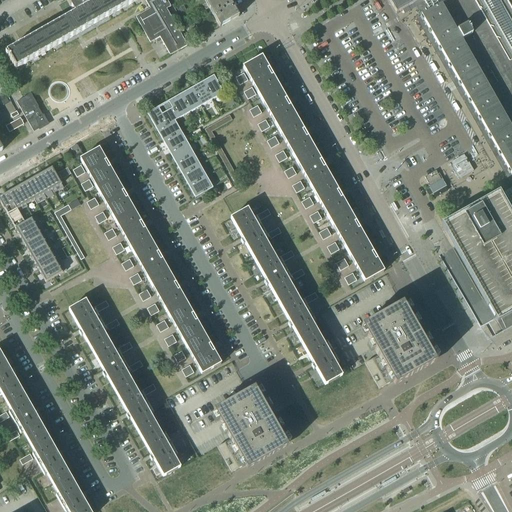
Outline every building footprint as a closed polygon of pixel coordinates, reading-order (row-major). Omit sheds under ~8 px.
[(19,49),(7,56),(15,70),(16,70),(27,63),(39,57),(50,50),(62,43),(86,30),(109,17),(127,7),(137,1),(138,1),(138,0),(137,0),(105,0),(101,3),(88,10),(82,1),(81,2),(79,0),(72,0),(64,5),(72,19),(54,29),(42,36),(31,43),(19,49)] [(63,9),(66,11),(67,10),(64,5),(72,0),(71,0),(66,0),(65,2),(62,5),(61,9),(63,9)] [(159,38),(166,49),(169,55),(169,56),(186,46),(166,10),(170,7),(165,0),(144,0),(150,10),(136,18),(150,43),(159,38)] [(238,17),(228,0),(203,0),(219,28),(220,28),(220,27),(237,17),(238,18),(238,17)] [(511,0),(387,0),(395,14),(401,11),(408,7),(413,4),(416,9),(420,16),(421,18),(425,26),(426,27),(430,34),(431,35),(435,42),(435,43),(436,44),(440,52),(441,53),(442,56),(443,56),(445,60),(445,61),(446,62),(446,61),(450,69),(450,70),(451,70),(453,74),(455,78),(455,79),(456,79),(460,87),(461,88),(465,95),(465,96),(465,97),(466,96),(466,97),(470,104),(470,105),(471,105),(471,106),(475,113),(475,114),(476,114),(480,122),(480,123),(481,123),(485,130),(485,131),(485,132),(486,132),(490,139),(490,140),(490,141),(491,140),(494,147),(495,148),(495,149),(496,149),(497,152),(500,157),(499,157),(500,157),(500,158),(505,165),(504,166),(505,166),(505,167),(505,166),(510,174),(509,174),(510,175),(511,178),(511,188),(510,190),(501,195),(499,196),(443,229),(454,248),(445,253),(438,257),(479,329),(481,328),(494,321),(511,310),(511,0)] [(272,78),(272,77),(268,70),(261,58),(242,69),(246,75),(248,74),(258,92),(256,94),(260,100),(263,105),(265,104),(276,123),(274,124),(277,129),(280,136),(282,135),(293,153),(291,155),(294,160),(298,167),(300,166),(311,185),(308,186),(311,190),(315,198),(317,196),(328,215),(326,216),(328,220),(332,228),(335,227),(345,246),(343,247),(345,251),(350,259),(352,257),(362,276),(360,277),(364,284),(383,273),(376,261),(376,260),(372,254),(372,253),(365,242),(359,231),(359,230),(355,223),(348,211),(342,200),(341,199),(338,193),(337,192),(331,181),(324,169),(320,162),(313,150),(307,139),(307,138),(303,132),(303,131),(295,118),(290,108),(289,107),(285,101),(285,100),(279,89),(272,78)] [(235,79),(237,83),(245,78),(243,74),(238,78),(235,79)] [(213,77),(201,84),(211,101),(222,94),(222,93),(217,84),(213,77)] [(245,78),(237,83),(239,86),(244,84),(247,82),(246,80),(245,78)] [(217,84),(222,93),(228,90),(223,81),(217,84)] [(201,84),(190,90),(200,107),(211,101),(201,84)] [(245,97),(253,92),(252,90),(251,89),(243,93),(245,97)] [(190,90),(179,96),(189,113),(200,107),(190,90)] [(255,96),(253,92),(245,97),(247,101),(255,96)] [(42,117),(42,116),(30,95),(16,103),(33,133),(38,130),(38,129),(45,125),(41,117),(42,117)] [(168,103),(178,120),(189,113),(179,96),(168,103)] [(147,115),(157,131),(174,122),(178,120),(168,103),(163,106),(166,113),(161,115),(157,109),(147,115)] [(251,115),(259,111),(257,107),(253,110),(249,112),(251,115)] [(260,113),(259,111),(251,115),(253,119),(261,114),(260,113)] [(229,116),(223,120),(225,125),(232,121),(229,116)] [(20,119),(5,127),(9,133),(23,125),(20,119)] [(223,120),(216,123),(219,128),(225,125),(223,120)] [(259,130),(267,125),(266,123),(265,121),(257,126),(259,130)] [(157,131),(163,142),(180,133),(174,122),(157,131)] [(216,123),(210,127),(213,132),(219,128),(216,123)] [(269,129),(267,125),(259,130),(261,133),(269,129)] [(207,135),(211,133),(213,132),(210,127),(204,130),(207,135)] [(163,142),(169,154),(186,144),(180,133),(163,142)] [(211,143),(215,140),(211,133),(207,135),(211,143)] [(266,142),(268,146),(276,141),(274,138),(266,142)] [(215,150),(219,147),(215,140),(211,143),(215,150)] [(276,141),(268,146),(270,150),(279,145),(278,144),(276,141)] [(169,154),(176,165),(193,155),(186,144),(169,154)] [(71,150),(75,158),(76,159),(76,160),(77,160),(82,157),(82,156),(82,155),(77,146),(76,146),(75,146),(71,148),(71,149),(70,149),(70,150),(71,150)] [(215,150),(219,157),(223,155),(219,147),(215,150)] [(179,292),(178,291),(175,285),(174,284),(168,273),(162,262),(161,261),(158,254),(157,254),(151,242),(144,231),(144,230),(140,224),(140,223),(132,210),(127,200),(126,199),(123,193),(122,192),(116,181),(110,170),(109,169),(105,162),(98,150),(79,161),(80,162),(83,167),(85,166),(96,185),(93,186),(97,192),(100,198),(102,197),(112,214),(110,216),(114,222),(117,228),(119,227),(130,245),(128,246),(131,252),(134,258),(137,257),(147,275),(145,276),(148,282),(152,288),(154,287),(164,305),(162,306),(165,313),(169,319),(171,317),(181,336),(179,337),(182,343),(186,349),(188,348),(200,369),(198,370),(201,376),(220,365),(214,354),(213,353),(210,346),(209,345),(203,334),(196,323),(196,322),(192,316),(192,315),(189,309),(185,304),(179,292)] [(274,157),(276,160),(285,156),(283,154),(283,152),(274,157)] [(176,165),(182,176),(199,166),(193,155),(176,165)] [(223,164),(227,162),(223,155),(219,157),(223,164)] [(463,155),(450,163),(452,165),(451,166),(459,179),(473,172),(465,158),(463,155)] [(285,156),(276,160),(278,164),(279,164),(287,159),(285,156)] [(232,169),(227,162),(223,164),(227,172),(232,169)] [(182,176),(188,187),(205,177),(199,166),(182,176)] [(67,167),(59,173),(62,179),(71,173),(67,167)] [(74,175),(82,171),(80,167),(72,171),(72,172),(74,175)] [(283,173),(285,177),(294,172),(292,168),(284,173),(283,173)] [(52,169),(42,174),(52,191),(51,191),(53,194),(54,194),(63,188),(61,185),(52,169)] [(84,173),(82,171),(74,175),(76,179),(84,174),(84,173)] [(429,189),(432,195),(446,187),(444,184),(443,182),(441,182),(435,171),(424,178),(430,189),(429,189)] [(294,172),(285,177),(288,180),(296,176),(295,174),(294,172)] [(52,191),(42,174),(33,179),(43,196),(43,195),(48,193),(51,191),(52,191)] [(205,177),(188,187),(195,198),(207,191),(209,194),(213,192),(211,189),(212,189),(205,177)] [(46,200),(43,195),(43,196),(33,179),(25,184),(34,201),(36,205),(45,200),(46,200)] [(80,186),(82,189),(91,185),(89,182),(88,181),(80,186)] [(294,191),(302,186),(301,184),(300,183),(291,187),(294,191)] [(26,205),(34,201),(25,184),(16,189),(25,206),(26,205)] [(91,185),(82,189),(84,193),(93,188),(91,185)] [(304,190),(302,186),(294,191),(296,195),(296,194),(304,190)] [(16,189),(7,194),(18,213),(26,208),(27,208),(26,206),(26,205),(25,206),(16,189)] [(18,213),(7,194),(0,197),(0,203),(7,215),(14,229),(24,223),(22,220),(18,213)] [(88,208),(96,203),(94,199),(89,202),(86,204),(88,208)] [(301,203),(303,207),(311,202),(309,199),(301,203)] [(311,202),(303,207),(305,211),(313,206),(312,204),(311,202)] [(97,205),(96,203),(88,208),(90,211),(98,207),(97,205)] [(243,243),(246,249),(250,256),(253,261),(257,267),(264,280),(266,284),(267,284),(270,291),(274,297),(277,303),(280,309),(288,322),(290,326),(290,327),(294,333),(298,339),(301,344),(304,350),(311,363),(314,368),(317,374),(321,381),(324,386),(327,384),(327,385),(339,378),(342,377),(342,376),(334,364),(325,347),(314,327),(311,323),(301,306),(287,280),(278,264),(264,239),(254,222),(247,210),(244,211),(233,218),(230,219),(230,220),(233,225),(240,238),(241,239),(243,243)] [(309,218),(311,221),(319,217),(318,215),(317,213),(309,218)] [(96,222),(104,217),(103,215),(102,214),(94,218),(96,222)] [(20,238),(41,226),(35,217),(24,223),(14,229),(20,238)] [(106,221),(104,217),(96,222),(98,226),(106,221)] [(319,217),(311,221),(313,225),(321,220),(319,217)] [(46,235),(41,226),(20,238),(25,247),(46,235)] [(320,238),(328,233),(326,229),(318,234),(320,238)] [(106,239),(114,234),(112,230),(104,235),(103,235),(106,239)] [(330,235),(328,233),(320,238),(322,242),(331,237),(330,235)] [(115,236),(114,234),(106,239),(108,242),(116,238),(115,236)] [(46,235),(25,247),(30,256),(51,244),(46,235)] [(35,265),(56,253),(51,244),(30,256),(35,265)] [(111,249),(114,253),(122,248),(121,246),(120,244),(111,249)] [(328,252),(336,247),(335,246),(334,244),(326,248),(328,252)] [(339,251),(336,247),(328,252),(330,256),(339,251)] [(122,248),(114,253),(116,257),(116,256),(124,252),(122,248)] [(35,265),(40,274),(61,262),(56,253),(35,265)] [(335,265),(338,269),(346,264),(344,260),(336,265),(335,265)] [(123,269),(131,264),(129,261),(121,265),(123,269)] [(61,262),(40,274),(45,283),(62,274),(66,271),(61,262)] [(132,266),(131,264),(123,269),(125,273),(133,268),(132,266)] [(346,264),(338,269),(340,272),(348,268),(347,266),(346,264)] [(344,279),(346,283),(354,278),(353,276),(352,274),(344,279)] [(129,280),(131,283),(139,279),(138,277),(137,275),(129,280)] [(354,278),(346,283),(348,287),(348,286),(356,282),(354,278)] [(139,279),(131,283),(133,287),(141,282),(139,279)] [(140,300),(148,295),(146,291),(138,296),(140,300)] [(149,297),(148,295),(140,300),(142,303),(150,299),(149,297)] [(78,330),(136,431),(152,460),(152,459),(162,478),(165,476),(177,470),(179,468),(85,301),(71,309),(71,310),(68,311),(79,330),(78,330)] [(146,310),(148,314),(156,309),(155,307),(154,305),(149,308),(146,310)] [(364,365),(372,379),(375,384),(378,390),(391,383),(394,387),(435,364),(432,360),(431,358),(428,351),(426,348),(422,341),(415,329),(413,325),(412,324),(411,321),(410,320),(409,318),(407,315),(405,312),(404,310),(403,308),(401,305),(399,306),(395,309),(392,311),(390,312),(387,313),(375,320),(373,321),(369,323),(360,328),(377,357),(364,365)] [(156,309),(148,314),(150,317),(158,313),(156,309)] [(158,330),(166,326),(164,322),(156,327),(155,327),(158,330)] [(167,328),(166,326),(158,330),(160,334),(168,329),(167,328)] [(163,341),(166,344),(174,340),(173,338),(172,336),(163,341)] [(174,340),(166,344),(168,348),(176,344),(174,340)] [(175,361),(183,356),(181,352),(173,357),(175,361)] [(0,393),(35,456),(59,498),(67,511),(89,511),(82,499),(9,369),(0,353),(0,393)] [(184,358),(183,356),(175,361),(177,364),(185,360),(184,358)] [(183,375),(191,370),(190,368),(189,367),(181,371),(183,375)] [(193,374),(191,370),(183,375),(185,379),(193,374)] [(274,425),(267,412),(265,409),(265,408),(262,404),(258,395),(254,389),(213,412),(229,441),(216,448),(231,474),(244,467),(246,471),(287,448),(285,443),(284,442),(280,435),(278,432),(274,425)]
